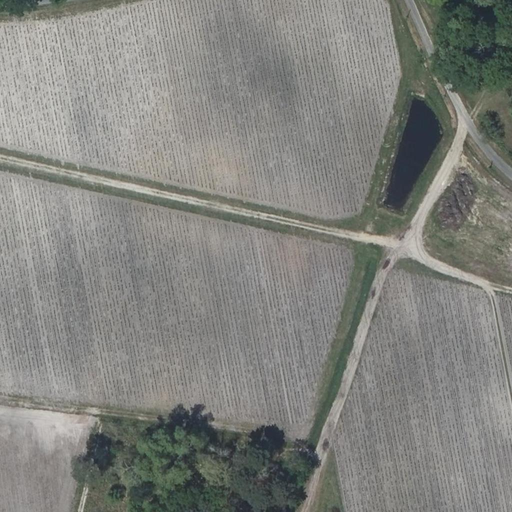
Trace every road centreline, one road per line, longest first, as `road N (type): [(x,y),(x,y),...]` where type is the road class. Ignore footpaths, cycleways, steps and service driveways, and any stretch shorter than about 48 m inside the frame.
road 1 (track): [(433,56),(391,239),(484,285),(511,410)]
road 2 (track): [(0,157),(391,239)]
road 3 (unclassified): [(511,172),(470,126),(407,0)]
